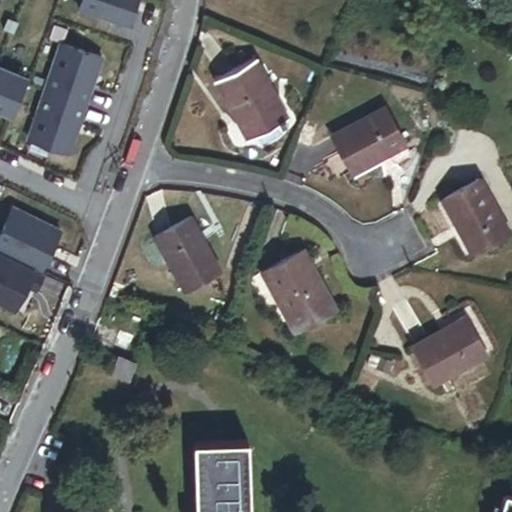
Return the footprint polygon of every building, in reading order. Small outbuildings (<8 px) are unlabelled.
[(124,19),(130,0),(76,0),(75,3),(124,19)] [(0,25),(4,28),(9,16),(4,14),(0,23),(0,25)] [(10,30),(14,18),(9,16),(4,28),(10,30)] [(84,98),(99,50),(57,37),(42,85),(84,98)] [(266,49),(226,69),(257,130),(296,110),(266,49)] [(0,109),(9,113),(24,76),(0,65),(0,109)] [(68,146),(84,98),(42,85),(27,133),(68,146)] [(382,95),(329,128),(351,164),(404,132),(382,95)] [(511,213),(485,164),(448,184),(477,237),(511,218),(511,213)] [(0,246),(41,266),(60,224),(13,202),(0,228),(0,246)] [(189,215),(151,236),(181,290),(219,269),(189,215)] [(310,241),(270,263),(304,324),(344,302),(310,241)] [(44,267),(0,246),(0,297),(15,304),(21,293),(18,291),(25,278),(27,279),(36,283),(44,267)] [(18,291),(21,293),(27,279),(25,278),(18,291)] [(467,309),(411,334),(429,371),(484,346),(467,309)] [(124,331),(117,346),(128,351),(135,335),(124,331)] [(397,352),(374,343),(370,356),(393,364),(397,352)] [(193,511),(247,511),(245,442),(191,444),(193,511)] [(511,511),(511,497),(500,494),(495,511),(511,511)]
